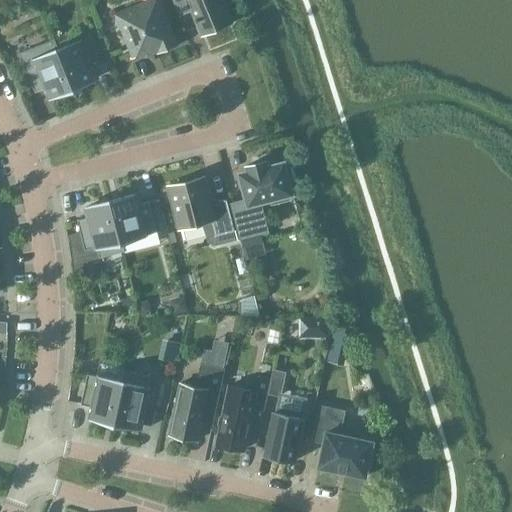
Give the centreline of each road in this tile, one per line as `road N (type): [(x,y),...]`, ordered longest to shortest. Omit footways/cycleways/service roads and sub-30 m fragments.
road 1 (residential): [(18,149),(218,72),(238,129),(32,185)]
road 2 (residential): [(40,444),(322,511)]
road 3 (residential): [(32,185),(49,301),(40,444)]
